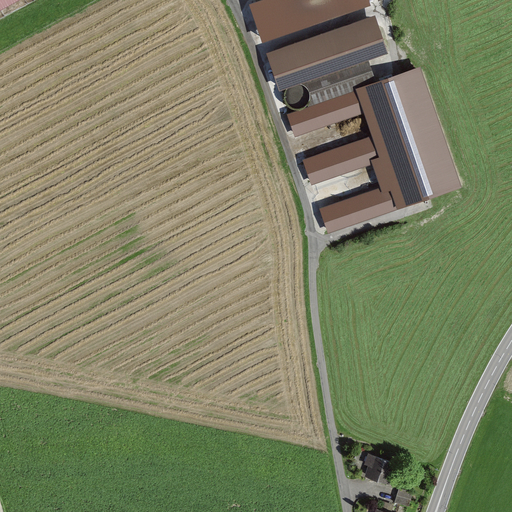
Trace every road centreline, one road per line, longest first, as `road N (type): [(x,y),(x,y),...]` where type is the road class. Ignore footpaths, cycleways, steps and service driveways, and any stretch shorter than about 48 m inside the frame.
road 1 (unclassified): [(347,511),(307,216),(231,0)]
road 2 (secondary): [(436,511),(511,341)]
